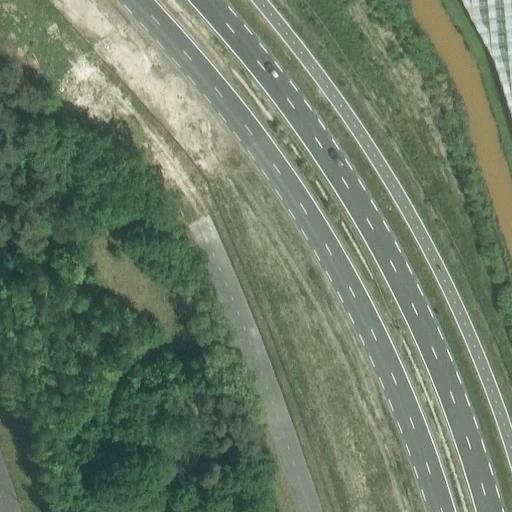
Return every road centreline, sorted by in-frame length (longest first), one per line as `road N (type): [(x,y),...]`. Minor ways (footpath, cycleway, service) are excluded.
road 1 (primary): [(136,0),(219,96),(319,236),(406,409),(441,511)]
road 2 (primary): [(488,511),(451,396),(369,223),(258,60),(204,0)]
road 3 (unclassified): [(309,511),(132,62),(73,0)]
